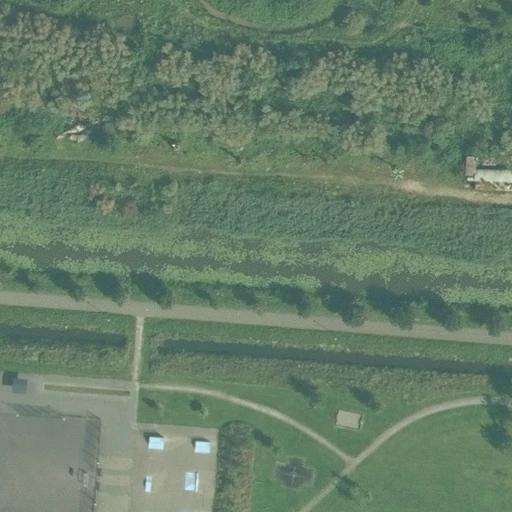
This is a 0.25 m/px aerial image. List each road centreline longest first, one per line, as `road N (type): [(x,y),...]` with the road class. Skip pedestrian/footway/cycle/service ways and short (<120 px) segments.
road 1 (unclassified): [(511,339),(0,298)]
road 2 (track): [(0,159),(511,199)]
